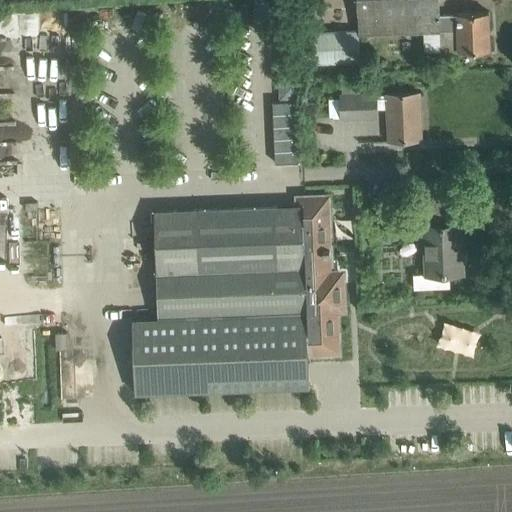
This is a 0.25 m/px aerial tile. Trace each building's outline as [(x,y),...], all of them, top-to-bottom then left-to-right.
[(274,28),(272,0),(253,0),(254,29),(274,28)] [(356,0),(357,12),(358,12),(358,29),(295,31),(296,63),(360,61),(359,33),(440,30),(439,14),(438,0),(356,0)] [(439,14),(440,30),(440,51),(458,50),(458,51),(489,50),(488,12),(457,13),(439,14)] [(283,97),(299,97),(299,80),(282,80),(283,97)] [(378,102),(386,102),(388,141),(421,139),(419,92),(377,94),(377,92),(371,92),(371,84),(361,85),(360,80),(342,80),(342,93),(340,93),(340,98),(329,98),(330,118),(340,117),(340,119),(378,117),(378,102)] [(302,99),(274,100),(276,161),(303,161),(302,99)] [(295,193),(296,203),(155,210),(160,317),(133,318),(136,392),(310,384),(309,356),(343,355),(341,311),(348,311),(346,267),(334,267),(331,192),(295,193)] [(445,207),(416,208),(416,227),(425,227),(427,273),(413,274),(414,288),(450,287),(449,273),(461,272),(460,246),(457,246),(457,235),(460,235),(459,224),(446,225),(445,207)] [(450,325),(449,349),(478,351),(480,326),(450,325)] [(68,348),(68,332),(56,332),(56,348),(68,348)]
